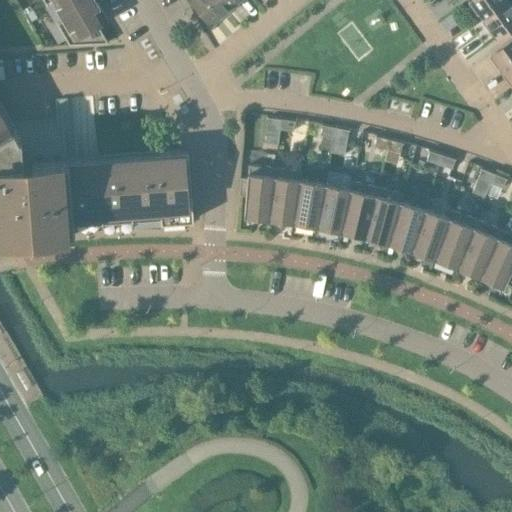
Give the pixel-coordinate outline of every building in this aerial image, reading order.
[(49,0),(45,2),(56,21),(67,40),(69,43),(89,42),(108,41),(107,40),(97,23),(107,18),(96,0),(49,0)] [(230,9),(223,0),(192,0),(212,24),(230,9)] [(223,0),(230,9),(241,0),(223,0)] [(469,0),(482,18),(507,0),(469,0)] [(511,0),(507,0),(482,18),(496,37),(511,25),(511,0)] [(503,72),(511,65),(511,38),(490,53),(503,72)] [(511,65),(503,72),(511,84),(511,65)] [(21,135),(19,135),(0,102),(0,237),(2,238),(2,242),(65,237),(64,233),(74,232),(88,231),(102,230),(129,229),(157,229),(185,229),(185,220),(193,219),(188,149),(59,159),(58,158),(23,161),(21,135)] [(278,143),(280,129),(281,118),(267,117),(263,141),(278,143)] [(294,131),(295,120),(281,118),(280,129),(294,131)] [(333,137),(335,127),(321,124),(319,134),(333,137)] [(345,153),(349,129),(335,127),(333,137),(331,151),(345,153)] [(386,149),(389,139),(375,135),(373,145),(386,149)] [(400,152),(403,142),(389,139),(386,149),(400,152)] [(439,164),(442,154),(428,150),(425,159),(439,164)] [(452,168),(455,158),(442,154),(439,164),(452,168)] [(248,164),(247,176),(240,176),(238,194),(245,194),(244,212),(269,215),(275,167),(261,165),(248,164)] [(300,179),(301,171),(286,168),(275,167),(269,215),(279,217),(293,219),(299,179),(300,179)] [(485,196),(490,182),(494,173),(480,168),(471,190),(485,196)] [(503,188),(507,178),(494,173),(490,182),(503,188)] [(317,223),(325,183),(314,181),(300,179),(299,179),(293,219),(309,221),(317,223)] [(365,233),(377,186),(365,183),(351,180),(349,188),(350,188),(341,228),(354,231),(365,233)] [(350,188),(349,188),(341,186),(325,183),(317,223),(329,225),(341,228),(350,188)] [(401,201),(403,193),(391,190),(377,186),(365,233),(376,237),(388,240),(399,201),(401,201)] [(411,247),(424,208),(414,205),(401,201),(399,201),(388,240),(403,244),(411,247)] [(448,217),(448,216),(433,211),(424,208),(411,247),(422,250),(435,255),(448,217)] [(457,264),(475,218),(463,213),(450,209),(448,216),(448,217),(435,255),(447,260),(457,264)] [(480,273),(499,228),(489,224),(475,218),(457,264),(470,269),(480,273)] [(511,285),(511,233),(499,228),(480,273),(493,279),(503,283),(504,282),(511,285)]
